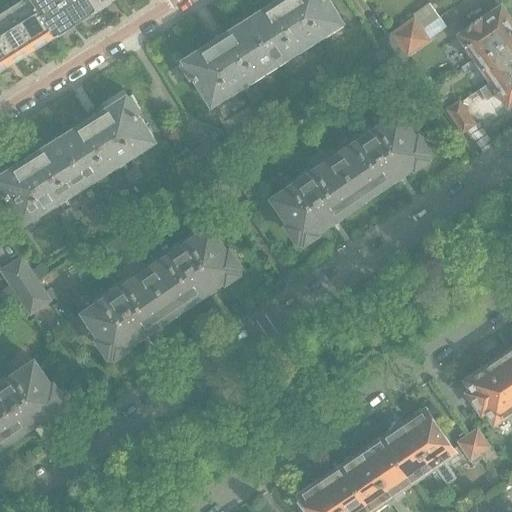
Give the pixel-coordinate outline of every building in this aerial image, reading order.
[(56,33),(35,0),(11,0),(7,3),(18,19),(22,19),(28,28),(26,32),(35,46),(37,45),(41,46),(47,42),(48,38),(56,33)] [(77,21),(64,0),(35,0),(56,33),(56,34),(59,33),(60,34),(69,28),(68,27),(77,21)] [(98,10),(92,0),(64,0),(77,21),(86,15),(87,17),(98,10)] [(92,0),(98,10),(111,1),(110,0),(92,0)] [(310,41),(283,0),(275,0),(276,1),(250,18),(277,61),(310,41)] [(342,20),(329,0),(283,0),(310,41),(342,20)] [(399,45),(440,17),(430,2),(413,14),(415,17),(391,33),(399,45)] [(26,32),(28,28),(22,19),(18,19),(7,3),(0,7),(0,32),(2,33),(7,41),(6,44),(15,59),(17,58),(21,59),(27,55),(28,51),(35,46),(26,32)] [(474,59),(511,32),(511,17),(509,17),(502,6),(486,17),(484,14),(468,26),(469,27),(458,34),(457,33),(452,37),(453,38),(445,44),(449,49),(458,43),(457,41),(460,39),(474,59)] [(430,38),(447,26),(440,17),(399,45),(402,50),(407,58),(431,40),(430,38)] [(277,61),(250,18),(224,34),(223,32),(221,33),(222,35),(218,37),(245,81),(277,61)] [(6,44),(7,41),(2,33),(0,32),(0,71),(6,68),(7,63),(15,59),(6,44)] [(399,45),(391,33),(391,32),(378,40),(384,49),(374,55),(380,64),(402,50),(399,45)] [(490,82),(511,66),(511,32),(474,59),(474,60),(471,61),(479,72),(481,70),(490,82)] [(245,81),(218,37),(214,40),(213,39),(211,40),(212,42),(186,59),(187,61),(183,63),(192,76),(195,74),(213,102),(245,81)] [(319,46),(315,48),(319,56),(324,53),(319,46)] [(319,56),(315,48),(310,52),(314,59),(319,56)] [(388,76),(409,63),(410,62),(407,58),(402,50),(380,64),(388,76)] [(464,72),(473,66),(470,61),(461,67),(464,72)] [(511,66),(490,82),(479,89),(487,100),(497,93),(506,106),(511,101),(511,66)] [(263,98),(255,85),(249,88),(258,101),(263,98)] [(258,101),(249,88),(244,92),(253,105),(258,101)] [(154,139),(137,111),(141,109),(132,95),(128,97),(127,95),(101,112),(99,110),(98,111),(96,108),(92,111),(122,159),(154,139)] [(474,124),(460,102),(449,110),(463,131),(474,124)] [(122,159),(92,111),(87,114),(89,117),(87,118),(88,120),(63,136),(90,179),(122,159)] [(430,150),(419,134),(416,136),(400,112),(373,129),(366,120),(363,122),(399,174),(415,163),(416,165),(428,157),(427,155),(429,154),(427,152),(430,150)] [(399,174),(363,122),(358,125),(365,135),(338,154),(366,196),(399,174)] [(90,179),(63,136),(37,153),(35,151),(34,152),(32,149),(27,152),(58,199),(90,179)] [(223,162),(210,141),(200,147),(201,148),(213,168),(223,162)] [(213,168),(201,148),(200,147),(189,154),(202,175),(213,168)] [(58,199),(27,152),(23,154),(25,157),(23,158),(24,160),(0,175),(0,188),(4,195),(8,192),(25,220),(58,199)] [(366,196),(338,154),(310,173),(303,163),(299,165),(335,218),(366,196)] [(237,183),(224,162),(223,162),(213,168),(227,190),(237,183)] [(335,218),(299,165),(295,168),(302,178),(274,197),(291,222),(288,223),(299,239),(302,238),(303,239),(304,238),(306,240),(318,232),(316,230),(335,218)] [(142,178),(135,167),(129,171),(136,182),(142,178)] [(227,190),(213,168),(202,175),(212,189),(206,193),(212,201),(227,190)] [(136,182),(129,171),(124,174),(131,185),(136,182)] [(77,218),(71,207),(65,210),(72,221),(77,218)] [(72,221),(65,210),(60,214),(66,225),(72,221)] [(239,268),(238,266),(241,265),(230,249),(227,250),(211,226),(183,245),(182,243),(178,246),(207,290),(226,277),(227,279),(239,271),(238,269),(239,268)] [(207,290),(178,246),(174,248),(175,249),(148,268),(178,310),(207,290)] [(38,281),(22,257),(12,263),(28,287),(38,281)] [(28,287),(12,263),(1,270),(17,294),(28,287)] [(49,271),(43,263),(33,271),(39,279),(49,271)] [(178,310),(148,268),(121,286),(114,276),(110,279),(145,332),(178,310)] [(57,297),(52,289),(52,288),(46,291),(44,288),(49,285),(44,277),(38,281),(28,287),(41,307),(57,297)] [(145,332),(110,279),(107,281),(113,291),(85,311),(102,336),(99,338),(110,354),(112,352),(113,354),(115,353),(117,355),(128,346),(127,344),(145,332)] [(41,307),(28,287),(17,294),(25,306),(20,310),(25,318),(41,307)] [(511,352),(511,350),(502,356),(499,356),(492,360),(491,364),(489,365),(511,398),(511,352)] [(65,398),(54,382),(52,384),(35,359),(9,377),(2,367),(0,368),(0,370),(35,422),(50,411),(51,413),(64,405),(62,403),(64,402),(63,400),(65,398)] [(511,409),(511,398),(489,365),(488,366),(484,366),(477,370),(476,374),(472,377),(468,376),(467,383),(470,383),(474,389),(470,391),(483,411),(484,410),(493,422),(511,409)] [(35,422),(0,370),(0,379),(2,382),(0,383),(0,441),(2,444),(35,422)] [(455,451),(426,408),(424,410),(421,409),(414,414),(414,417),(405,423),(434,465),(439,473),(447,485),(457,478),(444,458),(455,451)] [(434,465),(405,423),(396,429),(393,428),(386,433),(386,435),(384,437),(412,479),(434,465)] [(498,457),(478,428),(468,435),(484,459),(488,464),(498,457)] [(484,459),(468,435),(458,441),(474,465),(484,459)] [(412,479),(384,437),(382,438),(380,437),(372,442),(372,445),(363,451),(405,511),(409,509),(401,498),(406,494),(400,486),(412,479)] [(404,511),(405,511),(363,451),(354,457),(352,456),(344,461),(344,464),(342,465),(370,506),(385,496),(390,504),(394,502),(401,511),(404,511)] [(362,511),(370,506),(342,465),(341,466),(338,465),(331,470),(331,473),(322,479),(344,511),(362,511)] [(439,473),(433,477),(443,491),(448,487),(447,485),(439,473)] [(344,511),(322,479),(313,485),(310,484),(302,489),(303,492),(300,493),(303,496),(297,500),(305,511),(310,511),(312,511),(313,511),(344,511)]
